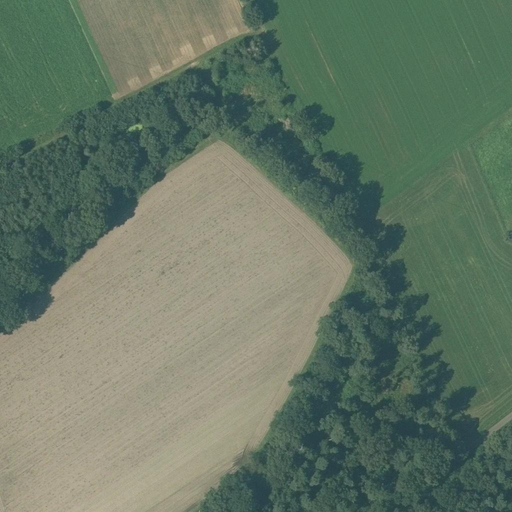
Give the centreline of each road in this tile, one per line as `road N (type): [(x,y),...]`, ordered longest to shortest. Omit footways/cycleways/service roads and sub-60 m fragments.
road 1 (track): [(259,27),(0,165)]
road 2 (unclassified): [(511,418),(388,511)]
